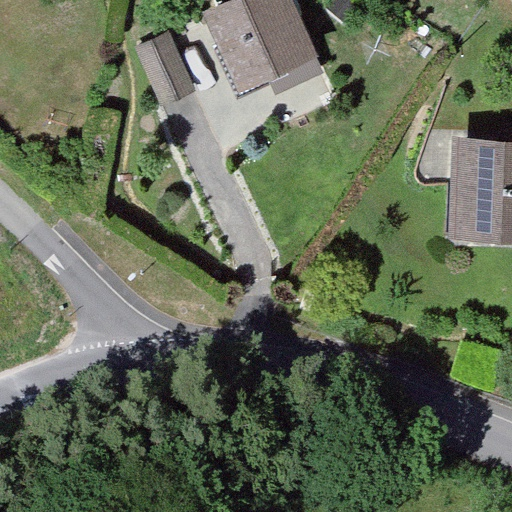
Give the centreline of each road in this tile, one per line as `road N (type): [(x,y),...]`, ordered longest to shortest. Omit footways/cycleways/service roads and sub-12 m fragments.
road 1 (unclassified): [(157,364),(238,359),(349,379),(511,446)]
road 2 (residential): [(0,205),(157,364)]
road 3 (unclassified): [(0,400),(23,388),(157,364)]
